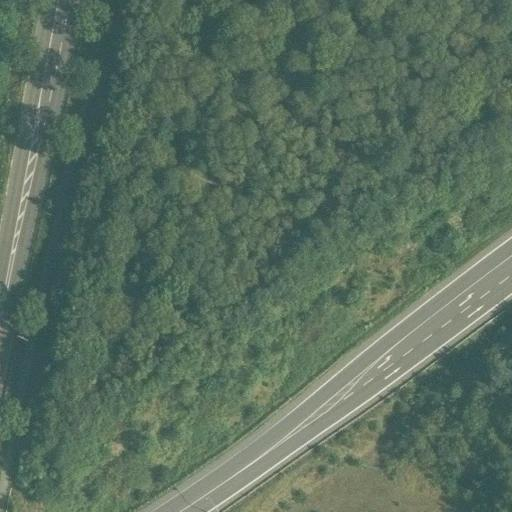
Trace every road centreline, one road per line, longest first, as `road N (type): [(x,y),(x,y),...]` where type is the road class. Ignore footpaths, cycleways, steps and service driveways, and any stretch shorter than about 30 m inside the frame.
road 1 (primary): [(172,511),(511,263)]
road 2 (secondary): [(0,326),(62,0)]
